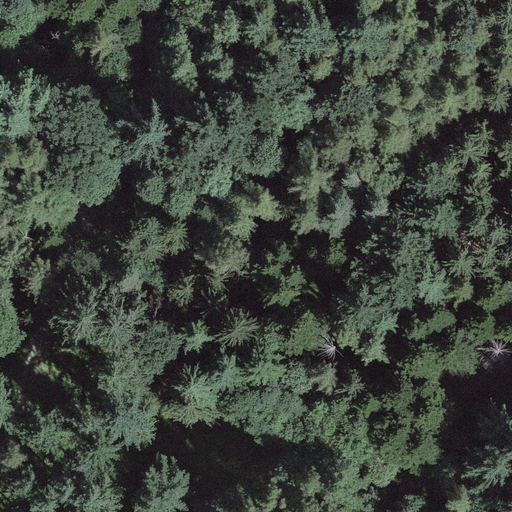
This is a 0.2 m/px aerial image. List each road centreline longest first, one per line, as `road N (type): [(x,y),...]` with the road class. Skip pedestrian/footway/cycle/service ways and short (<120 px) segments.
road 1 (track): [(0,472),(172,0)]
road 2 (track): [(511,368),(465,393),(437,455),(413,484),(383,485),(300,459),(256,473),(211,511)]
